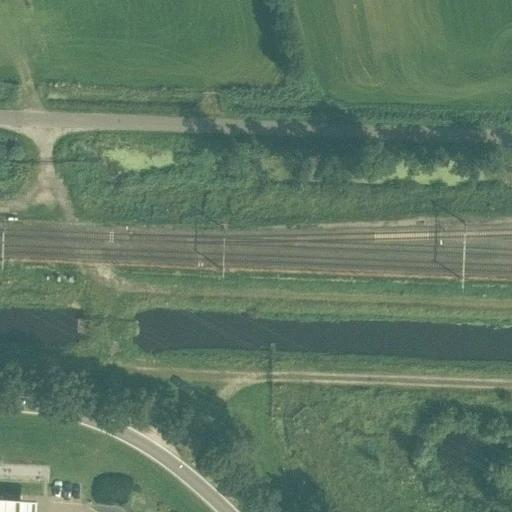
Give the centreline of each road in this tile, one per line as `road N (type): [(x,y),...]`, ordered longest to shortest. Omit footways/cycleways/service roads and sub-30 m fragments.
road 1 (unclassified): [(511,138),(0,117)]
road 2 (track): [(94,269),(140,288),(511,303)]
road 3 (track): [(170,459),(234,376),(0,359)]
road 4 (track): [(511,386),(234,376)]
road 5 (track): [(140,288),(0,288)]
